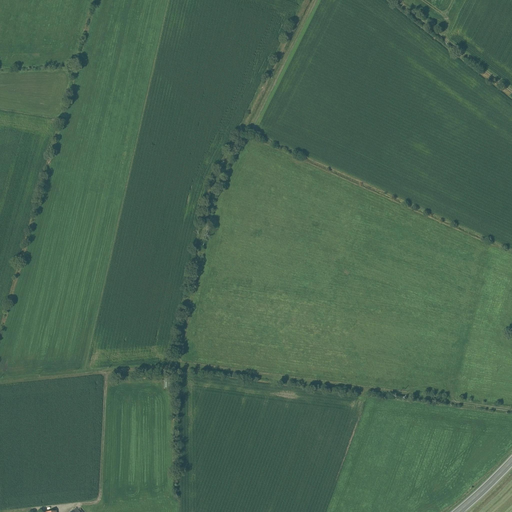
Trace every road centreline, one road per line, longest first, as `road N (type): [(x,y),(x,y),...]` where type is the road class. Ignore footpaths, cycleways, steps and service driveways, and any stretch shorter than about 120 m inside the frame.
road 1 (track): [(306,0),(211,192),(176,365)]
road 2 (track): [(511,410),(176,365)]
road 3 (track): [(0,381),(176,365)]
road 4 (track): [(105,371),(100,497),(59,507)]
road 5 (track): [(393,0),(511,92)]
